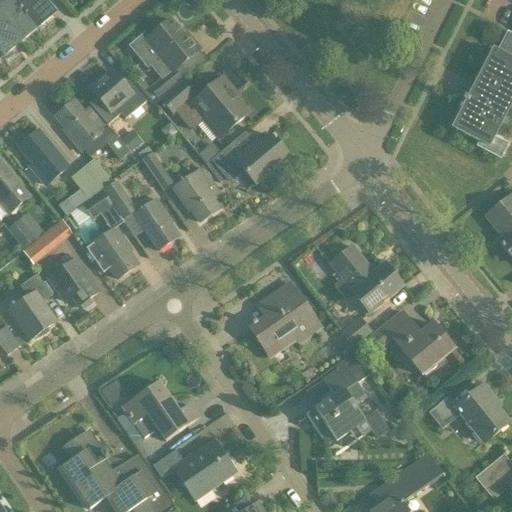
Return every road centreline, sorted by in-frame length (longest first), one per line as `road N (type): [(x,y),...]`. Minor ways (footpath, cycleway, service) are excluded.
road 1 (residential): [(316,511),(169,301)]
road 2 (residential): [(169,301),(367,163)]
road 3 (tertiary): [(511,344),(367,163)]
road 4 (tertiary): [(367,163),(229,0)]
road 5 (residential): [(0,418),(169,301)]
road 6 (residential): [(367,163),(448,0)]
road 7 (residential): [(0,116),(137,0)]
